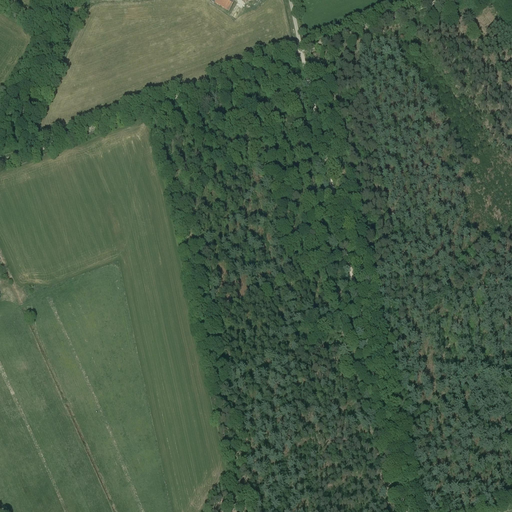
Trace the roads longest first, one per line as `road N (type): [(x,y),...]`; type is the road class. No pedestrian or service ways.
road 1 (unclassified): [(405,511),(290,0)]
road 2 (track): [(140,110),(438,0)]
road 3 (track): [(89,0),(18,156)]
road 4 (track): [(0,162),(140,110)]
